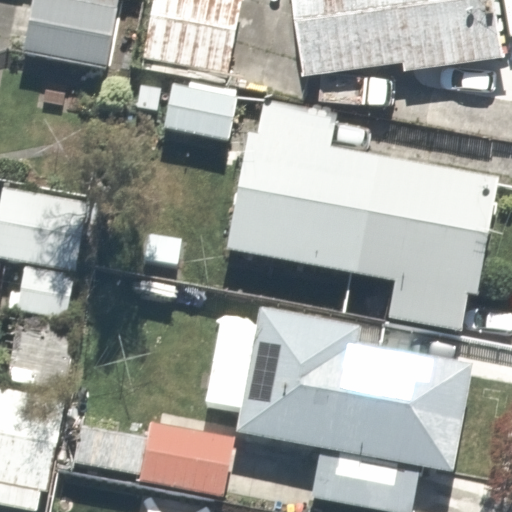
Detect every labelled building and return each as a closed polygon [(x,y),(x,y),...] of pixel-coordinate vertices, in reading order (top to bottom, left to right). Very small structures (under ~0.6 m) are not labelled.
[(116,0),(52,0),(53,0),(52,0),(23,0),(16,62),(107,74),(116,0)] [(237,0),(147,0),(138,66),(226,78),(237,0)] [(288,0),(301,80),(400,64),(403,77),(506,60),(504,47),(495,0),(288,0)] [(233,100),(166,91),(160,131),(227,141),(233,100)] [(256,105),(250,143),(239,141),(220,259),(383,285),(377,322),(454,334),(460,297),(469,299),(488,181),(327,155),(333,117),(256,105)] [(306,448),(296,511),(411,511),(419,466),(448,470),(463,374),(350,356),(354,331),(250,315),(231,437),(306,448)] [(0,511),(28,511),(31,497),(44,499),(57,404),(0,396),(0,511)] [(224,443),(143,430),(135,483),(216,496),(224,443)]
